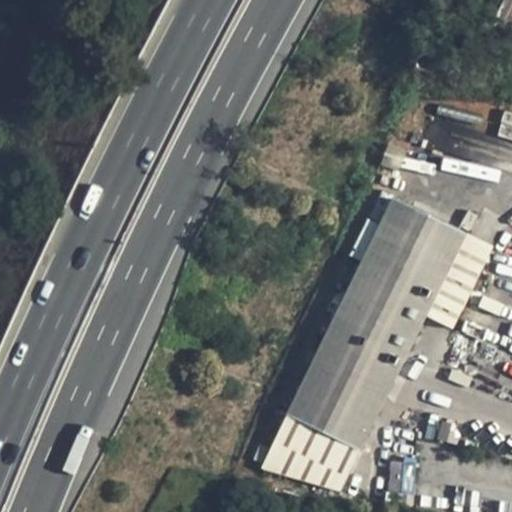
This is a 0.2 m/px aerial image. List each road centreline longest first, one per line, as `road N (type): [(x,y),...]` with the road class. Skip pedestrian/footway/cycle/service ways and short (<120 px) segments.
road 1 (motorway): [(33,511),(174,195),(276,0)]
road 2 (motorway): [(210,0),(0,432)]
